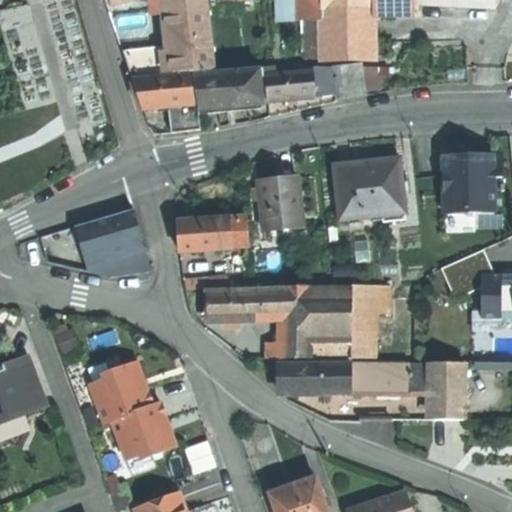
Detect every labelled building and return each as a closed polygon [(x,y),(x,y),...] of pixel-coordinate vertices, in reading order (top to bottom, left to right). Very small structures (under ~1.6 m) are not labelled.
[(164,0),(166,12),(209,8),(208,0),(164,0)] [(322,11),(321,0),(298,0),(298,22),(322,21),(322,11)] [(321,0),(322,11),(375,10),(413,10),(413,5),(412,0),(321,0)] [(412,0),(413,5),(494,9),(494,0),(412,0)] [(170,53),(172,76),(194,74),(216,73),(209,8),(166,12),(165,13),(166,15),(168,35),(173,38),(174,49),(170,53)] [(375,10),(322,11),(322,21),(323,61),(376,60),(375,10)] [(127,62),(133,78),(171,76),(172,76),(170,53),(163,46),(123,50),(127,62)] [(336,97),(337,102),(367,96),(364,68),(333,69),(336,97)] [(259,70),(260,78),(267,77),(267,76),(276,75),(276,69),(259,70)] [(267,77),(269,103),(297,101),(323,99),(323,98),(336,97),(333,69),(287,69),(287,74),(276,75),(267,76),(267,77)] [(216,73),(194,74),(199,109),(223,108),(236,107),(263,105),(260,78),(259,70),(216,73)] [(171,134),(203,130),(200,114),(199,109),(194,74),(172,76),(171,76),(174,107),(167,107),(171,134)] [(171,76),(133,78),(138,96),(142,109),(167,107),(174,107),(171,76)] [(374,163),(399,160),(398,154),(374,157),(374,163)] [(446,214),(495,213),(494,179),(503,178),(502,162),(494,162),(494,157),(469,158),(444,158),(446,214)] [(357,165),(336,168),(342,221),(374,217),(383,216),(405,214),(403,193),(401,175),(399,160),(374,163),(357,165)] [(305,227),(299,179),(280,181),(259,184),(264,232),(305,227)] [(134,211),(77,227),(88,266),(102,262),(145,249),(134,211)] [(406,221),(405,214),(383,216),(384,221),(384,224),(406,221)] [(231,218),(178,221),(180,252),(202,251),(233,250),(233,247),(231,218)] [(231,218),(233,247),(247,247),(246,218),(231,218)] [(102,262),(106,277),(111,278),(152,274),(145,249),(102,262)] [(511,319),(511,275),(495,275),(485,250),(442,270),(455,300),(482,288),(483,320),(511,319)] [(90,273),(106,277),(102,262),(88,266),(90,273)] [(352,288),(353,358),(377,358),(377,320),(376,287),(376,286),(352,286),(352,288)] [(376,287),(377,320),(391,320),(390,287),(376,287)] [(283,344),(283,359),(284,359),(313,359),(313,289),(313,288),(283,288),(283,291),(283,320),(283,344)] [(352,288),(313,289),(313,359),(353,358),(352,288)] [(263,320),(263,291),(209,291),(209,321),(228,320),(242,320),(263,320)] [(283,320),(283,291),(263,291),(263,320),(283,320)] [(283,359),(283,344),(267,344),(267,360),(284,360),(284,359),(283,359)] [(0,372),(0,424),(46,407),(29,361),(0,372)] [(161,403),(154,405),(145,383),(138,362),(114,371),(116,376),(91,385),(106,426),(113,424),(162,405),(161,403)] [(435,394),(434,421),(451,421),(465,422),(466,363),(435,362),(435,365),(435,394)] [(352,365),(280,364),(280,394),(352,395),(352,365)] [(412,367),(412,394),(435,394),(435,365),(412,364),(412,367)] [(352,365),(352,395),(412,397),(412,394),(412,367),(352,365)] [(169,425),(162,405),(113,424),(128,462),(153,453),(154,457),(178,448),(169,425)] [(208,440),(186,447),(194,473),(216,466),(208,440)] [(269,490),(275,511),(326,511),(315,476),(289,484),(269,490)] [(371,503),(348,511),(410,511),(403,491),(371,503)] [(185,511),(180,497),(139,511),(185,511)]
